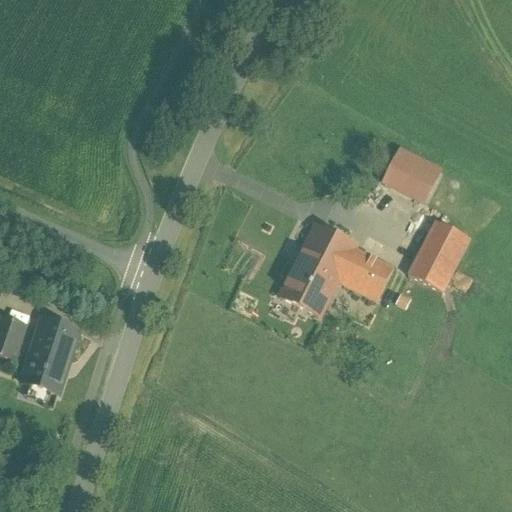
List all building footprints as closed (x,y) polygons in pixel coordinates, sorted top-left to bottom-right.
[(448,177),(400,153),(385,180),(412,196),(416,188),(437,199),(448,177)] [(469,244),(435,227),(408,280),(442,298),(469,244)] [(394,273),(355,253),(355,251),(316,232),(303,257),(342,277),(337,287),(376,307),(394,273)] [(303,257),(280,301),(320,321),(327,307),(337,287),(342,277),(303,257)] [(15,298),(0,292),(0,306),(10,311),(15,298)] [(327,307),(320,321),(328,325),(335,311),(327,307)] [(26,331),(0,322),(0,359),(15,365),(26,331)] [(76,335),(45,325),(25,388),(58,399),(64,380),(61,379),(76,335)]
